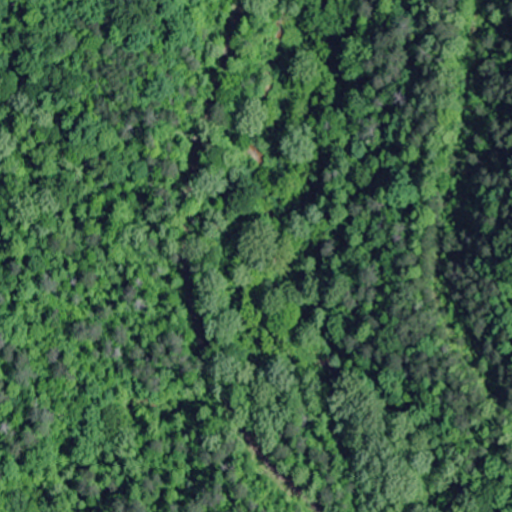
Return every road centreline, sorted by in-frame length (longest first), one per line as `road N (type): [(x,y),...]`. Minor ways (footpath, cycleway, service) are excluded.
road 1 (track): [(344,511),(231,287),(227,225),(250,114),(243,0)]
road 2 (residential): [(511,412),(497,392),(434,180),(447,0)]
